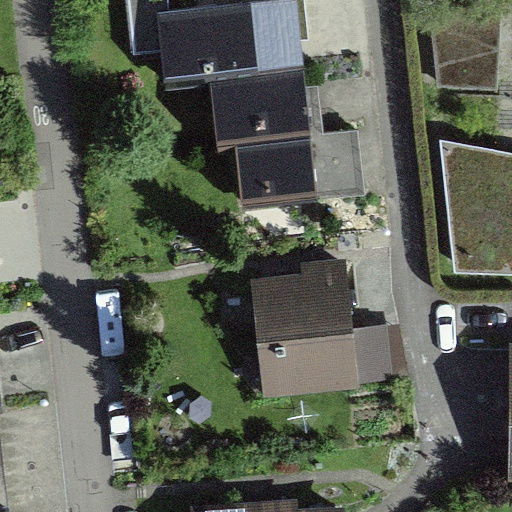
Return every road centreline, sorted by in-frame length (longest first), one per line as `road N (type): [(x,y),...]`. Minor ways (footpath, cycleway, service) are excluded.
road 1 (residential): [(84,511),(71,0)]
road 2 (unknown): [(375,0),(431,455)]
